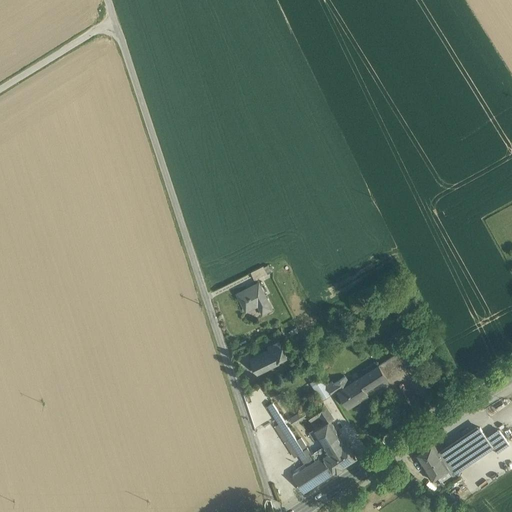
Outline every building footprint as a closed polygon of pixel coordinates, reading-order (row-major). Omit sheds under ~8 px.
[(263,265),(251,271),(254,279),(267,273),(263,265)] [(259,282),(237,293),(246,310),(258,304),(262,312),(272,307),(259,282)] [(279,340),(267,346),(269,349),(250,358),(257,373),(279,362),(278,360),(287,355),(282,346),(281,346),(279,340)] [(379,364),(358,377),(366,390),(387,376),(411,361),(403,348),(379,364)] [(346,375),(334,383),(338,390),(350,382),(346,375)] [(338,390),(337,390),(348,406),(356,401),(360,399),(360,398),(368,393),(366,390),(358,377),(338,390)] [(334,383),(332,381),(327,385),(332,393),(337,390),(338,390),(334,383)] [(253,405),(269,397),(263,386),(248,394),(253,405)] [(303,449),(273,402),(268,405),(306,465),(311,462),(303,449)] [(334,418),(324,403),(307,413),(311,420),(320,415),(325,423),(330,419),(330,420),(334,418)] [(325,448),(313,455),(307,447),(303,449),(311,462),(306,465),(302,468),(301,466),(294,471),(295,473),(293,474),(304,491),(334,472),(335,472),(345,465),(357,457),(346,441),(344,442),(330,420),(330,419),(325,423),(313,430),(325,448)] [(482,425),(445,450),(457,469),(494,444),(488,434),(482,425)] [(497,428),(488,434),(494,444),(504,438),(497,428)] [(441,453),(434,442),(418,452),(433,476),(449,466),(453,472),(457,469),(445,450),(441,453)]
